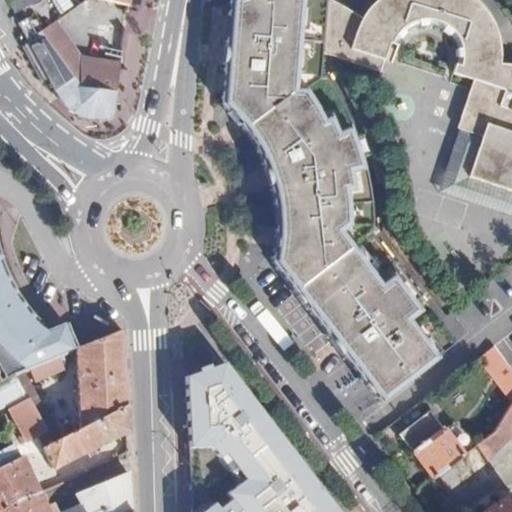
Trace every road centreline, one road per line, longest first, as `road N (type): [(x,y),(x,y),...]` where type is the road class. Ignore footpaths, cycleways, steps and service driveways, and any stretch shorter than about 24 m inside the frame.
road 1 (residential): [(390,511),(239,306),(178,257)]
road 2 (secondary): [(169,49),(144,90),(138,122),(108,144),(72,135),(5,80)]
road 3 (secondary): [(146,276),(153,511)]
road 4 (secondary): [(180,195),(184,29)]
road 5 (tertiary): [(0,176),(63,267),(116,273)]
road 6 (secondary): [(112,178),(37,126),(13,96)]
road 7 (secondary): [(169,49),(155,129),(135,173)]
